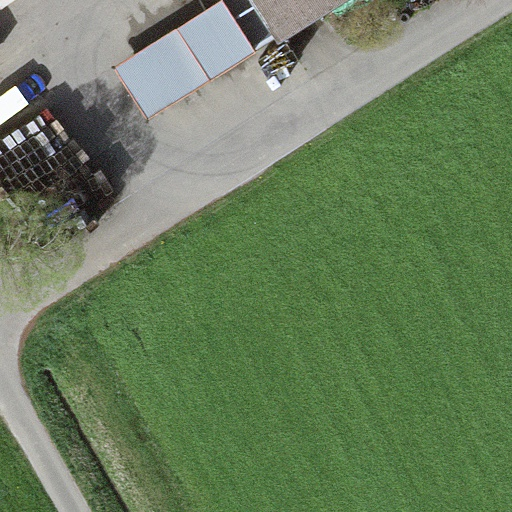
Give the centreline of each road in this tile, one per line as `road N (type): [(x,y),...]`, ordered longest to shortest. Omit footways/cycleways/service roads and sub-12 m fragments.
road 1 (unknown): [(215,185),(160,166),(124,138),(77,56),(71,0)]
road 2 (unclassified): [(71,511),(0,383)]
